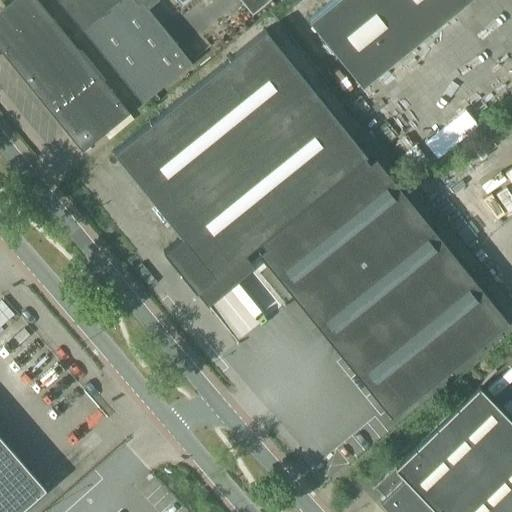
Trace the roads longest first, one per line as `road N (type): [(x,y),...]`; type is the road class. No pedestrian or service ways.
road 1 (unclassified): [(311,511),(0,138)]
road 2 (unclassified): [(0,223),(250,511)]
